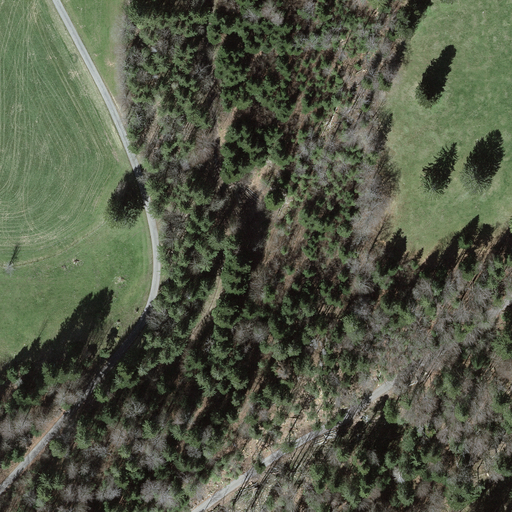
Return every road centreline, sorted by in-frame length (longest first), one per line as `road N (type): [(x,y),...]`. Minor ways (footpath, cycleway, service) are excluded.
road 1 (unclassified): [(0,502),(108,384),(158,276),(161,229),(148,164),(63,0)]
road 2 (track): [(108,384),(164,362),(211,308),(222,271),(213,0)]
road 3 (unclassified): [(511,290),(163,511)]
